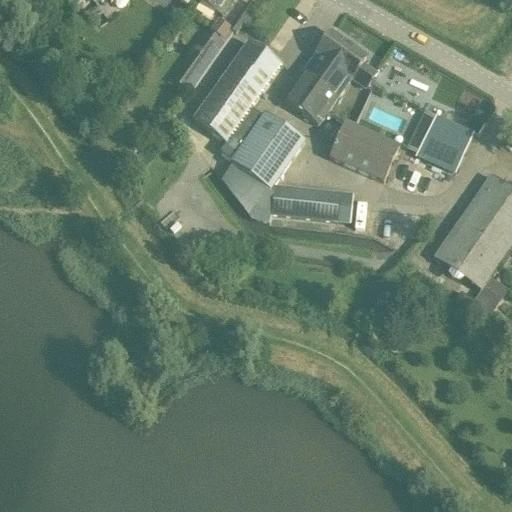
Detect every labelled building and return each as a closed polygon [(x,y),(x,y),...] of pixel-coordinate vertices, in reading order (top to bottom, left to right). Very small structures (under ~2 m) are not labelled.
[(149,0),(125,0),(119,11),(151,32),(165,11),(149,0)] [(200,0),(197,5),(220,20),(234,0),(200,0)] [(212,33),(210,31),(207,35),(224,47),(232,36),(230,34),(230,32),(218,24),(212,33)] [(207,35),(172,85),(189,97),(224,47),(207,35)] [(316,57),(351,82),(353,79),(366,89),(373,78),(361,69),(366,62),(354,54),(355,52),(354,49),(347,44),(343,44),(342,46),(330,37),(316,57)] [(247,47),(226,76),(259,99),(281,71),(247,47)] [(317,129),(351,82),(316,57),(283,104),(317,129)] [(259,99),(226,76),(219,85),(212,80),(184,121),(224,149),(218,157),(230,166),(228,169),(230,170),(220,185),(260,224),(261,216),(337,224),(340,197),(270,190),(302,148),(263,119),(261,121),(249,113),(259,99)] [(465,158),(476,141),(438,118),(427,137),(465,158)] [(329,162),(383,186),(399,148),(345,125),(329,162)] [(511,245),(511,195),(489,181),(434,261),(479,293),(506,253),(511,245)] [(482,292),(499,304),(506,294),(489,282),(482,292)]
